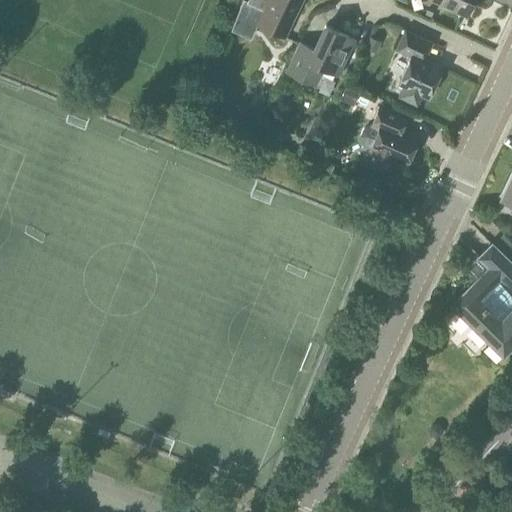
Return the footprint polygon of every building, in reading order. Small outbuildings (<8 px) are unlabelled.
[(247,0),(246,3),(262,10),(255,24),(283,37),(300,0),(247,0)] [(433,0),(466,14),(472,0),(433,0)] [(298,43),(285,70),(313,83),(321,66),(335,73),(351,38),(324,25),(313,49),(298,43)] [(415,105),(421,94),(427,97),(441,67),(422,58),(429,42),(404,30),(395,49),(410,56),(397,83),(403,86),(397,97),(415,105)] [(379,105),(370,125),(363,128),(359,137),(361,145),(369,149),(362,163),(388,175),(394,160),(406,165),(418,137),(400,129),(406,116),(379,105)] [(334,163),(325,159),(321,170),(329,174),(334,163)] [(511,174),(501,198),(511,202),(511,174)] [(452,306),(503,355),(511,346),(511,263),(491,244),(478,257),(489,267),(452,306)]
